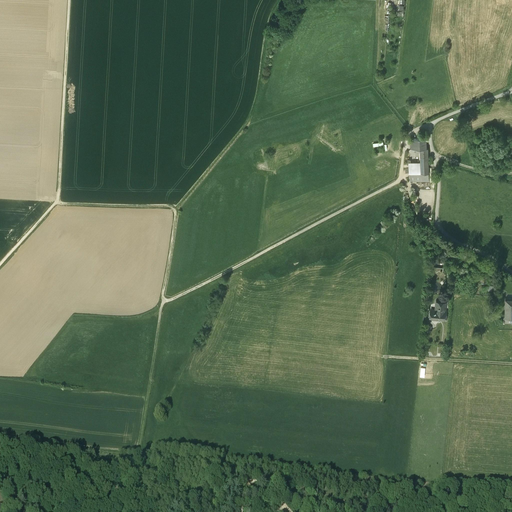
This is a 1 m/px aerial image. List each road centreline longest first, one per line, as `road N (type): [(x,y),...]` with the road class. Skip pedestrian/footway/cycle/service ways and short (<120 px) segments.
road 1 (track): [(161,304),(395,185),(411,133)]
road 2 (track): [(0,263),(57,201),(69,0)]
road 3 (track): [(176,209),(251,115),(284,0)]
road 4 (track): [(377,0),(373,83),(411,133)]
road 5 (track): [(138,446),(161,304)]
road 6 (track): [(0,438),(138,446)]
road 7 (track): [(107,511),(104,492),(42,486),(0,471)]
